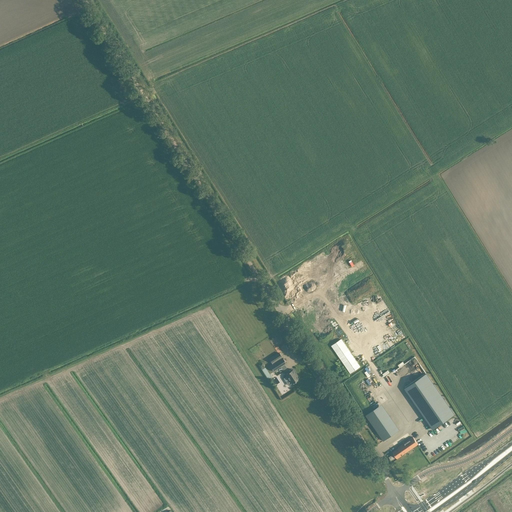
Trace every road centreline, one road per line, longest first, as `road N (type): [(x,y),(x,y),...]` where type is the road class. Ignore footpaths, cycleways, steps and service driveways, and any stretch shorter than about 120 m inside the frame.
road 1 (track): [(385,479),(83,0)]
road 2 (unclassified): [(511,429),(394,495)]
